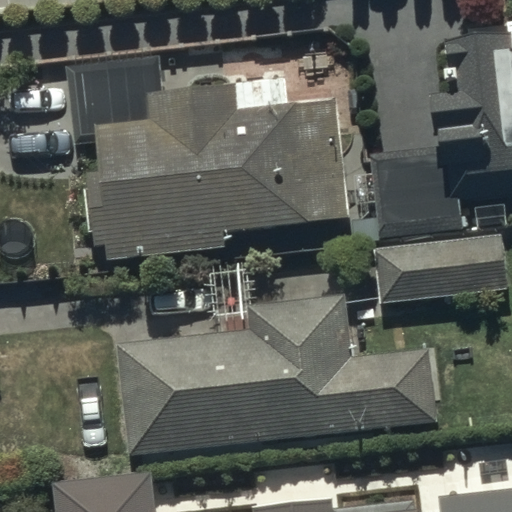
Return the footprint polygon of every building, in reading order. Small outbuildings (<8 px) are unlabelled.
[(511,45),(441,50),(444,113),(433,114),(436,158),(375,161),(379,244),(465,239),(463,205),(511,202),(511,45)] [(234,97),(161,104),(158,67),(67,75),(73,154),(95,153),(98,184),(85,185),(92,262),(106,260),(107,270),(227,259),(225,241),(347,229),(336,111),(236,121),(234,97)] [(503,245),(374,255),(378,310),(507,301),(503,245)] [(248,339),(116,351),(128,469),(438,439),(431,362),(351,369),(345,306),(246,315),(248,339)] [(54,511),(153,511),(152,486),(54,494),(54,511)] [(511,511),(511,502),(439,509),(439,511),(511,511)]
